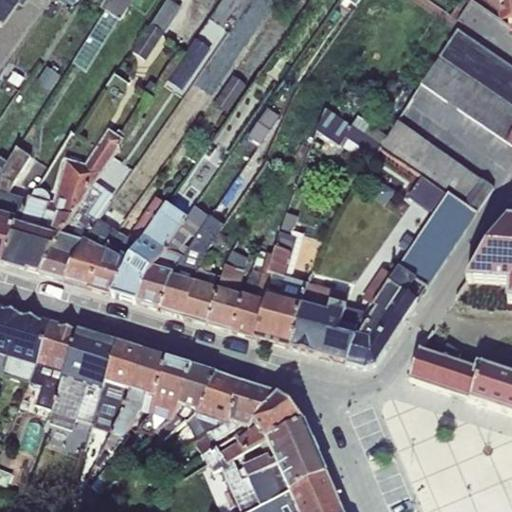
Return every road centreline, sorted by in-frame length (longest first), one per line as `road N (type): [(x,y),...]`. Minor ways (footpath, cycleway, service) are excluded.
road 1 (tertiary): [(328,391),(0,289)]
road 2 (residential): [(511,198),(385,382)]
road 3 (residential): [(328,391),(334,443),(364,511)]
